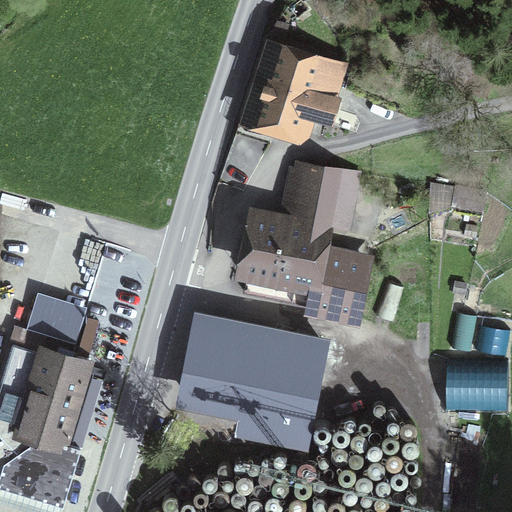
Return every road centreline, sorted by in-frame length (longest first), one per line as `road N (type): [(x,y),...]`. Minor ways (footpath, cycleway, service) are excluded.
road 1 (secondary): [(257,0),(104,511)]
road 2 (track): [(170,280),(186,284),(208,270),(239,204),(289,155),(511,95)]
